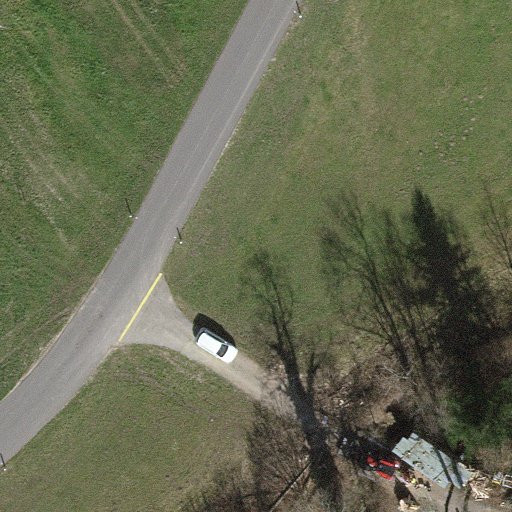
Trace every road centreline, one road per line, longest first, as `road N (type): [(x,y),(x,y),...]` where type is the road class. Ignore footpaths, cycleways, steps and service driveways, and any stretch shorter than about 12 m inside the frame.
road 1 (unclassified): [(277,0),(120,292),(63,375),(0,439)]
road 2 (track): [(120,292),(350,445),(470,511)]
